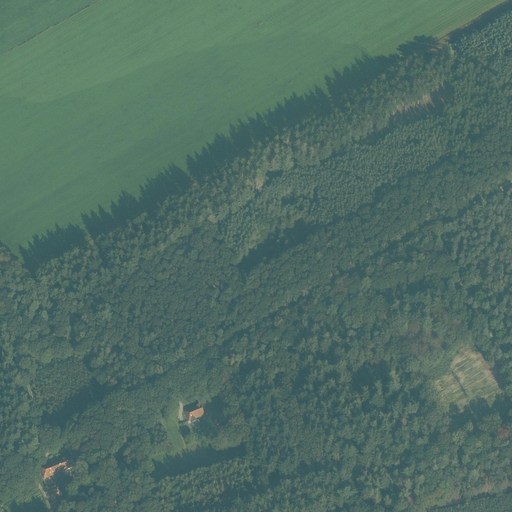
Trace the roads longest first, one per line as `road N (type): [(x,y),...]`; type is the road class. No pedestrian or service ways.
road 1 (track): [(511,0),(30,275),(12,323),(0,331)]
road 2 (track): [(511,370),(447,257),(412,255),(297,322),(395,488)]
road 3 (track): [(160,385),(511,185)]
road 4 (track): [(297,322),(229,362),(275,511)]
road 5 (track): [(0,257),(165,381)]
road 6 (unclassified): [(0,485),(160,385)]
road 7 (track): [(44,456),(0,306)]
road 8 (track): [(395,488),(511,447)]
